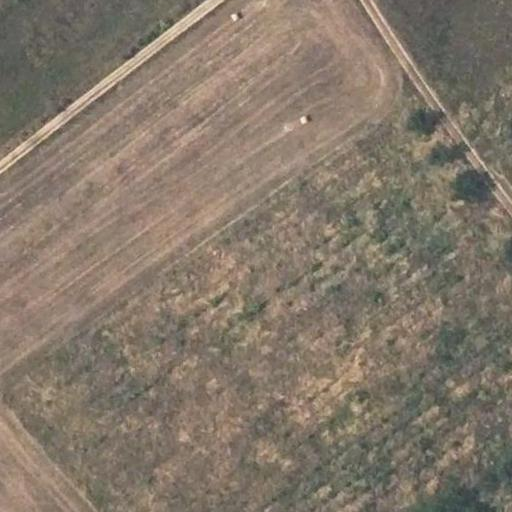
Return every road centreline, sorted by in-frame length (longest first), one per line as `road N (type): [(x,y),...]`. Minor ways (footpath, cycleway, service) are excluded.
road 1 (track): [(210,0),(0,161)]
road 2 (track): [(511,207),(363,0)]
